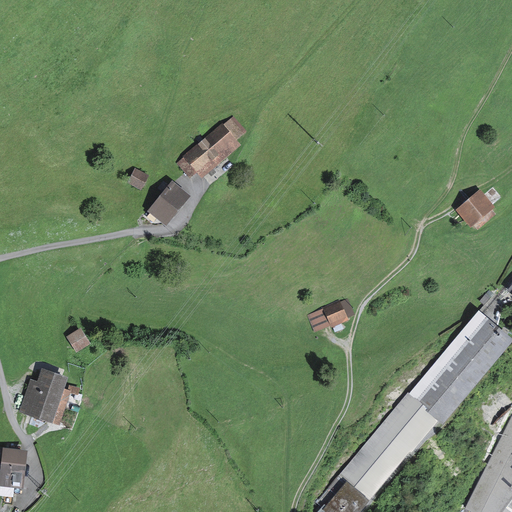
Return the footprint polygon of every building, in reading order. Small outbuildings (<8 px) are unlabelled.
[(222,126),(186,157),(202,176),(238,145),(222,126)] [(147,177),(136,171),(130,183),(141,189),(147,177)] [(172,184),(150,212),(166,225),(188,197),(172,184)] [(492,208),(480,193),(459,210),(472,225),(492,208)] [(346,297),(307,315),(316,333),(354,315),(346,297)] [(410,398),(406,395),(316,505),(324,511),(357,511),(435,418),(440,422),(508,340),(483,319),(415,401),(410,398)] [(89,343),(80,330),(69,338),(77,351),(89,343)] [(67,380),(43,372),(28,413),(52,422),(67,380)] [(25,454),(4,451),(0,483),(21,486),(25,454)] [(511,495),(511,464),(501,460),(496,470),(483,494),(496,506),(503,498),(511,496),(511,495)]
